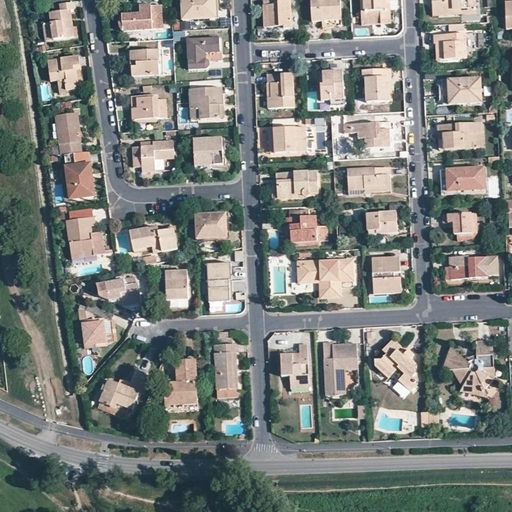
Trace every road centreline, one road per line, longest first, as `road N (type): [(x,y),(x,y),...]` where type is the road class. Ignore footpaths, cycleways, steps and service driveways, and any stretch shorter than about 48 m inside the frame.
road 1 (residential): [(98,0),(122,189),(251,188)]
road 2 (tertiary): [(0,425),(104,463),(265,469)]
road 3 (residential): [(412,44),(428,313)]
road 4 (tertiary): [(265,469),(511,460)]
road 5 (residential): [(254,324),(428,313)]
road 6 (residential): [(243,52),(412,44)]
road 7 (residential): [(254,324),(265,469)]
road 8 (residential): [(243,52),(251,188)]
road 9 (residential): [(251,188),(254,324)]
